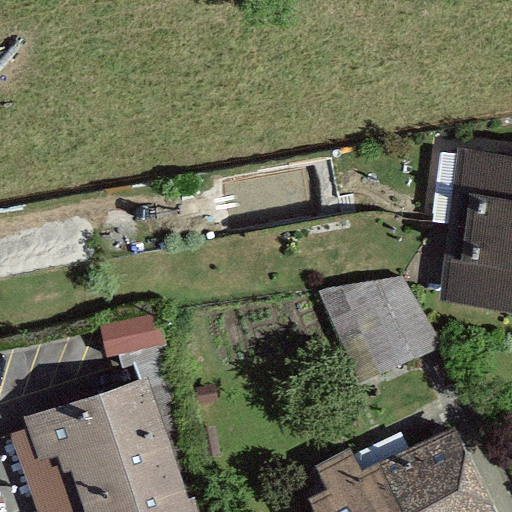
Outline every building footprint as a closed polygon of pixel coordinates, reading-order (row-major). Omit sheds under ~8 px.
[(511,174),(448,168),(433,317),(511,325),(511,174)] [(340,282),(347,369),(425,363),(417,275),(340,282)] [(106,319),(112,347),(163,337),(158,309),(106,319)] [(181,511),(145,400),(12,443),(34,511),(181,511)] [(495,511),(453,434),(310,511),(495,511)]
